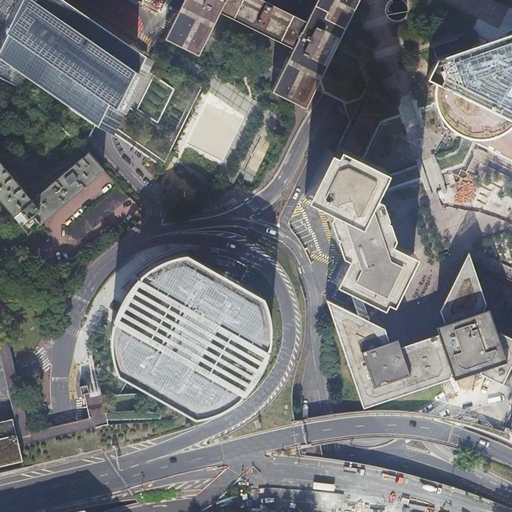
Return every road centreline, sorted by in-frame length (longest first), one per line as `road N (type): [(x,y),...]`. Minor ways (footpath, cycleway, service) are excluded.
road 1 (unclassified): [(0,496),(197,436),(247,411),(276,376),(289,325),(283,292),(267,267),(216,240),(151,238)]
road 2 (residential): [(341,496),(301,254),(289,237),(263,226),(201,224)]
road 3 (unclassified): [(151,238),(92,278),(60,367),(74,445),(116,511)]
road 4 (unclassified): [(401,0),(378,46),(315,120),(278,189),(201,224)]
road 5 (primary): [(0,505),(257,442)]
road 6 (primary): [(257,442),(383,423),(448,432),(511,455)]
road 7 (secondary): [(341,496),(355,464),(391,451),(511,492)]
road 8 (residential): [(201,502),(395,511)]
